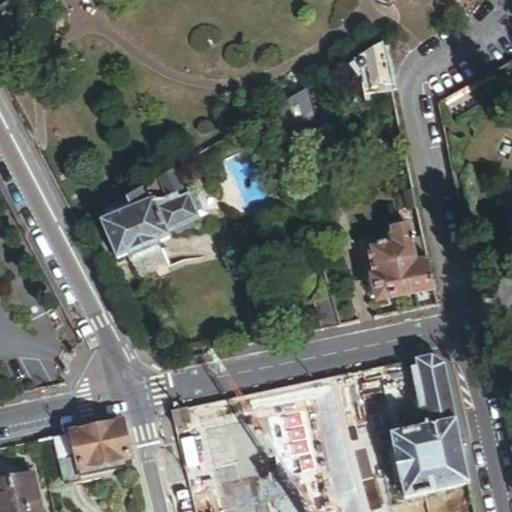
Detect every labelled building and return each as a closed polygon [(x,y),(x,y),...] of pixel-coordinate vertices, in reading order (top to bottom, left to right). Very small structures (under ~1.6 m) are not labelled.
[(396,95),(396,94),(387,51),(358,69),(361,73),(366,77),(372,79),(376,99),(396,95)] [(287,136),(314,127),(305,99),(280,114),(287,136)] [(175,232),(172,228),(179,224),(182,229),(197,221),(195,216),(204,211),(202,207),(205,205),(198,192),(195,193),(193,188),(184,193),(180,187),(183,186),(176,175),(143,193),(148,202),(106,224),(125,259),(175,232)] [(120,206),(140,195),(132,182),(113,193),(120,206)] [(411,211),(420,209),(416,190),(407,192),(411,211)] [(381,302),(437,289),(426,236),(415,238),(413,230),(392,234),(394,243),(373,248),(379,277),(376,278),(381,302)] [(322,331),(340,327),(333,298),(315,303),(322,331)] [(472,486),(447,366),(436,359),(420,363),(434,427),(394,435),(407,499),(472,486)] [(177,430),(191,427),(188,411),(173,414),(177,430)] [(65,486),(133,470),(123,425),(55,440),(65,486)] [(0,511),(35,511),(28,479),(0,485),(0,511)]
